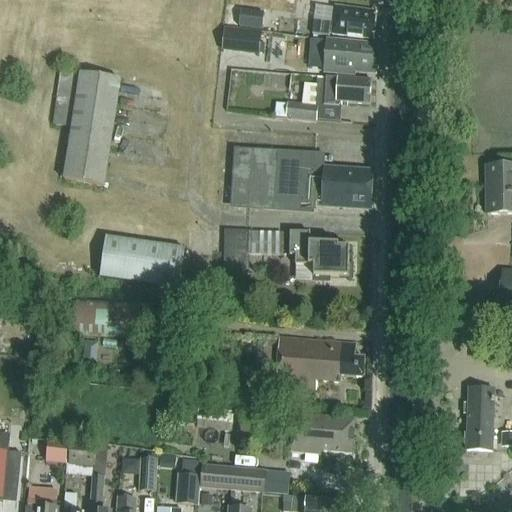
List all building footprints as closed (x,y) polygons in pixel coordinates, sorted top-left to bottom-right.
[(335,9),(335,10),(332,36),(374,41),(376,14),(335,9)] [(242,13),(241,29),(263,31),(264,15),(242,13)] [(249,34),(247,54),(259,55),(261,35),(249,34)] [(377,76),(379,47),(327,43),(324,75),(355,77),(355,75),(377,76)] [(121,82),(66,74),(57,127),(72,129),(64,181),(105,188),(121,82)] [(318,87),(316,108),(318,108),(338,109),(341,104),(371,106),(372,82),(327,80),(327,82),(318,81),(318,87)] [(277,105),(276,118),(286,119),(316,123),(317,122),(318,109),(316,108),(302,107),(288,105),(287,106),(277,105)] [(325,156),(318,155),(235,149),(231,209),(314,214),(315,204),(322,205),(321,207),(371,211),(373,174),(324,171),(325,156)] [(511,167),(485,167),(486,218),(511,217),(511,167)] [(226,232),(224,270),(249,271),(250,233),(226,232)] [(329,279),(348,279),(348,282),(352,282),(353,247),(349,247),(349,249),(337,249),(338,247),(309,246),(310,235),(290,235),(289,256),(296,257),(295,266),(300,267),(300,279),(299,279),(298,282),(329,284),(329,279)] [(101,280),(181,291),(186,251),(106,240),(101,280)] [(511,272),(502,271),(498,327),(511,327),(511,272)] [(153,338),(156,307),(84,302),(82,334),(153,338)] [(356,360),(357,344),(280,340),(277,388),(317,391),(318,383),(341,385),(341,378),(364,380),(365,360),(356,360)] [(494,453),(495,391),(469,391),(467,453),(494,453)] [(270,445),(273,410),(242,408),(240,443),(270,445)] [(352,456),(355,424),(313,420),(314,412),(295,410),(291,455),(321,458),(321,453),(352,456)] [(49,442),(47,465),(67,467),(69,443),(49,442)] [(96,446),(71,444),(69,467),(94,470),(94,468),(96,446)] [(158,462),(141,461),(139,494),(157,495),(158,462)] [(203,467),(201,490),(265,496),(267,473),(203,467)] [(94,470),(94,478),(104,479),(106,479),(106,469),(94,468),(94,470)] [(198,507),(200,478),(179,477),(177,506),(198,507)] [(92,478),(90,511),(101,511),(104,479),(94,478),(92,478)] [(58,511),(59,511),(56,511),(58,493),(30,491),(28,509),(26,509),(25,511),(58,511)] [(66,495),(64,511),(76,511),(78,496),(66,495)] [(294,500),(292,511),(345,511),(346,509),(345,507),(345,504),(294,500)] [(119,501),(118,511),(134,511),(136,502),(119,501)]
